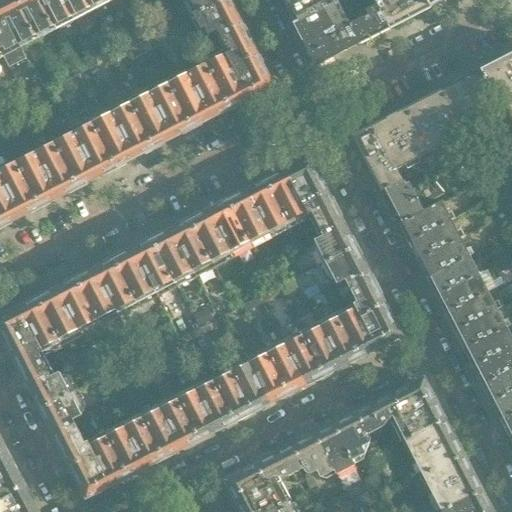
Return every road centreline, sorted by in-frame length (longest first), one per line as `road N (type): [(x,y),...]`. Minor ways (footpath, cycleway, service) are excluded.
road 1 (residential): [(115,511),(435,344)]
road 2 (residential): [(0,278),(309,105)]
road 3 (residential): [(435,344),(309,105)]
road 4 (residential): [(511,2),(309,105)]
road 5 (residential): [(435,344),(511,482)]
road 6 (residential): [(0,384),(65,511)]
